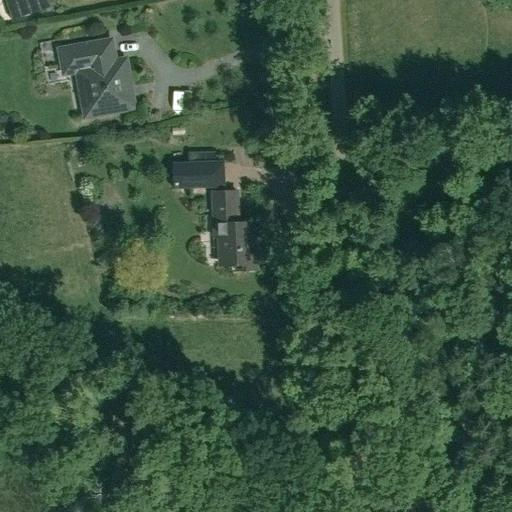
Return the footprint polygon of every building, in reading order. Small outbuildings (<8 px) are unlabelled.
[(4,0),(11,20),(30,13),(25,0),(4,0)] [(122,52),(112,54),(108,37),(55,47),(61,76),(77,73),(86,120),(133,111),(122,52)] [(225,187),(224,160),(172,162),(173,188),(200,187),(225,187)] [(289,186),(252,186),(252,207),(289,207),(289,186)] [(237,221),(235,189),(212,190),(213,234),(222,233),(224,265),(255,264),(253,221),(237,221)]
